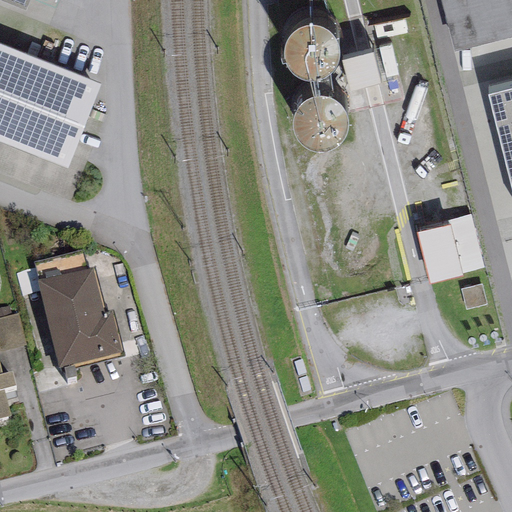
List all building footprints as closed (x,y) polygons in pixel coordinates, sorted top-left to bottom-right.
[(511,0),(443,0),(455,40),(511,25),(511,0)] [(281,29),(282,40),(286,50),(294,57),(305,61),(316,60),(326,55),(333,47),(337,37),(336,26),(332,16),(323,9),(313,5),(302,6),(292,10),(285,18),(281,29)] [(99,74),(0,34),(0,131),(66,158),(99,74)] [(349,78),(378,71),(371,40),(342,46),(349,78)] [(511,74),(488,80),(511,175),(511,74)] [(289,101),(290,112),(294,122),(303,129),(313,133),(324,132),(334,128),(341,120),(345,109),(344,98),(340,88),(332,81),(321,77),(310,78),(300,82),(293,90),(289,101)] [(308,170),(308,181),(313,191),(321,198),(331,202),(342,202),(352,197),(360,189),(363,179),(363,168),(358,158),(350,150),(340,147),(329,147),(319,152),(311,160),(308,170)] [(450,214),(416,222),(429,274),(460,267),(461,270),(484,265),(471,211),(451,216),(450,214)] [(325,242),(325,253),(330,262),(338,270),(348,274),(359,273),(369,268),(377,260),(380,250),(380,239),(375,229),(367,222),(357,218),(346,219),(336,223),(328,231),(325,242)] [(93,272),(37,286),(58,372),(121,356),(110,315),(104,317),(93,272)] [(0,320),(0,353),(25,347),(18,316),(0,320)] [(0,422),(10,420),(4,393),(15,390),(11,375),(2,378),(0,371),(0,422)]
